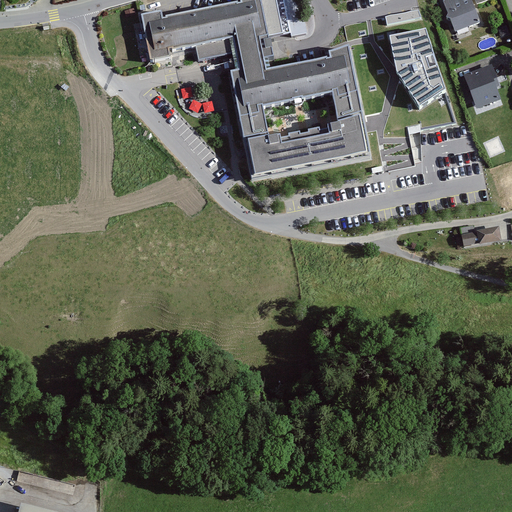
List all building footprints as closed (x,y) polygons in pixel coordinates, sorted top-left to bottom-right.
[(159,10),(132,15),(141,65),(166,61),(164,51),(189,46),(195,59),(229,53),(232,73),(225,74),(246,183),(367,161),(345,49),(321,53),(323,61),(261,73),(255,43),(265,41),(257,0),(231,0),(232,4),(161,17),(159,10)] [(284,35),(303,33),(299,0),(281,0),(284,35)] [(439,0),(451,33),(477,24),(471,7),(490,0),(439,0)] [(397,23),(420,21),(419,14),(396,16),(397,23)] [(427,29),(388,37),(396,74),(420,110),(448,91),(427,29)] [(487,66),(461,75),(473,109),(499,99),(487,66)] [(493,228),(456,232),(457,248),(495,244),(493,228)]
